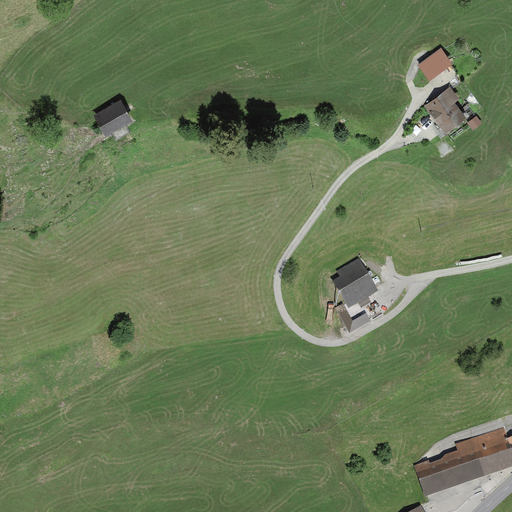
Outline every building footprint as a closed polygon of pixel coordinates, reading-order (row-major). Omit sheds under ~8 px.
[(455,60),(444,46),(423,62),(433,76),(455,60)] [(463,97),(454,85),(429,103),(449,130),(470,115),(459,100),(463,97)] [(133,119),(122,102),(98,118),(108,134),(133,119)] [(484,121),(480,114),(473,120),(477,126),(484,121)] [(466,138),(473,135),(467,124),(448,134),(458,152),(470,145),(466,138)] [(378,291),(364,268),(335,285),(348,308),(378,291)] [(366,317),(362,308),(348,314),(352,323),(366,317)] [(511,434),(422,467),(431,491),(511,462),(511,434)]
